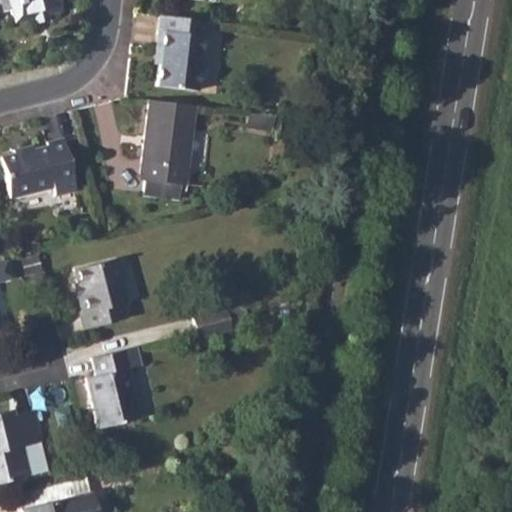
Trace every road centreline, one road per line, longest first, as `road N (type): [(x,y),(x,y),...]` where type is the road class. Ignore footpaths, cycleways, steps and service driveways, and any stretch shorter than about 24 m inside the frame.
road 1 (secondary): [(478,0),(393,511)]
road 2 (residential): [(112,0),(101,54),(85,74),(0,101)]
